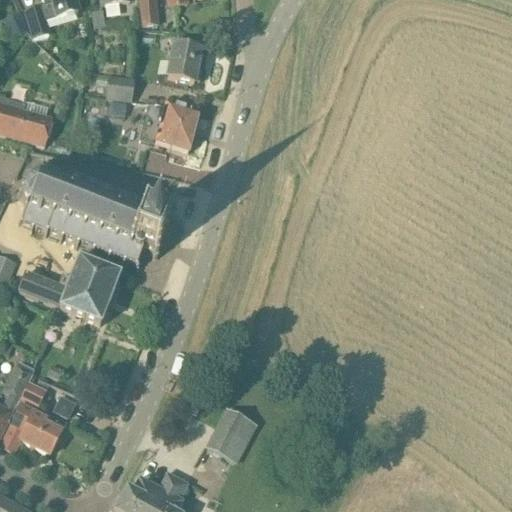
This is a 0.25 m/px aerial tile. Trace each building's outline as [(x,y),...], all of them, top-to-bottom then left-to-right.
[(41,0),(44,9),(22,16),(31,44),(49,39),(45,25),(77,15),(72,1),(74,0),(73,0),(41,0)] [(99,0),(102,10),(130,6),(128,0),(99,0)] [(157,29),(154,0),(151,0),(138,1),(140,30),(157,29)] [(166,0),(168,10),(187,7),(185,0),(166,0)] [(27,35),(18,16),(2,23),(11,42),(27,35)] [(200,54),(173,50),(167,85),(193,90),(200,54)] [(108,94),(132,96),(133,85),(103,81),(102,93),(108,94)] [(108,94),(102,93),(101,104),(130,107),(132,96),(108,94)] [(25,110),(0,102),(0,138),(45,152),(53,124),(24,116),(25,110)] [(124,110),(107,108),(106,119),(123,121),(124,110)] [(148,109),(139,145),(187,158),(198,119),(165,111),(148,109)] [(91,258),(122,270),(123,270),(125,265),(133,269),(135,273),(138,272),(136,269),(142,255),(151,258),(153,263),(157,261),(155,257),(163,237),(168,235),(166,231),(161,233),(152,229),(157,215),(161,213),(160,211),(154,213),(146,210),(148,205),(145,204),(143,209),(131,204),(133,199),(130,198),(128,203),(115,198),(117,193),(114,192),(113,193),(100,188),(101,187),(99,186),(97,191),(84,186),(86,181),(83,180),(81,185),(69,180),(71,175),(68,174),(66,179),(55,175),(57,170),(54,169),(52,174),(43,170),(41,166),(39,167),(40,171),(37,179),(35,179),(36,183),(27,188),(23,185),(21,187),(25,190),(21,199),(17,199),(17,202),(22,202),(26,210),(22,214),(24,216),(20,224),(18,225),(19,227),(22,226),(31,230),(30,233),(32,234),(34,231),(45,235),(43,239),(46,240),(47,236),(60,240),(58,245),(61,246),(63,241),(76,246),(74,251),(77,252),(77,250),(91,256),(90,257),(91,258)] [(118,280),(122,270),(91,258),(87,268),(78,265),(71,283),(62,279),(57,290),(25,278),(18,295),(59,311),(58,314),(99,330),(118,281),(118,280)] [(0,286),(5,289),(11,271),(0,266),(0,286)] [(14,419),(29,387),(33,378),(13,369),(0,396),(0,397),(8,401),(3,412),(0,410),(0,445),(12,419),(14,419)] [(62,374),(50,369),(46,379),(58,384),(62,374)] [(29,387),(14,419),(17,421),(1,453),(12,458),(19,444),(50,460),(61,436),(44,428),(46,423),(35,418),(47,395),(29,387)] [(225,414),(205,453),(228,465),(248,427),(225,414)] [(189,489),(165,476),(157,491),(138,481),(130,494),(126,492),(115,511),(179,511),(183,504),(181,503),(189,489)]
